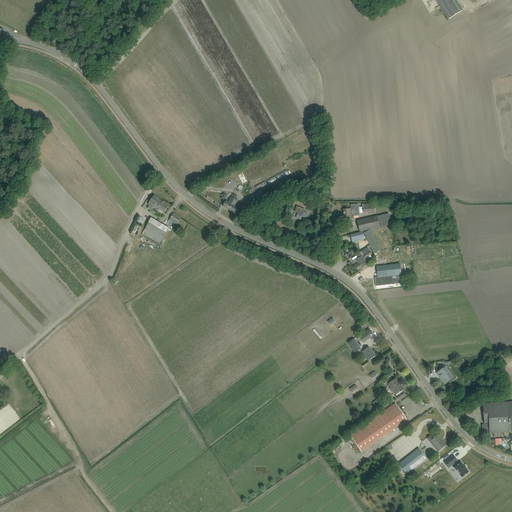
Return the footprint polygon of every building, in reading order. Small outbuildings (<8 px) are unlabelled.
[(436,0),(449,20),(463,10),(456,0),(436,0)] [(290,171),(267,179),(269,184),(292,176),(290,171)] [(266,187),(264,183),(255,187),(257,191),(266,187)] [(154,195),(152,199),(149,204),(150,205),(147,209),(151,211),(154,206),(164,212),(169,205),(165,202),(164,203),(158,199),(159,198),(154,195)] [(229,202),(226,201),(223,207),(235,214),(239,208),(235,206),(238,200),(232,197),(229,202)] [(250,204),(244,201),(240,207),(246,210),(250,204)] [(349,209),(344,210),(344,218),(349,217),(349,218),(354,218),(354,216),(360,215),(360,214),(359,207),(359,204),(350,205),(351,209),(349,209)] [(373,204),(362,204),(362,207),(363,213),(374,212),(373,204)] [(297,206),(294,212),(297,213),(297,215),(302,217),(305,212),(304,211),(305,210),(297,206)] [(174,213),(171,218),(169,220),(176,225),(181,218),(174,213)] [(362,220),(357,221),(360,232),(365,231),(371,229),(380,227),(388,225),(392,224),(389,214),(385,214),(377,216),(362,220)] [(169,228),(156,220),(151,218),(142,234),(160,244),(169,228)] [(371,229),(364,233),(374,254),(381,250),(371,229)] [(363,232),(351,235),(352,242),(365,239),(363,232)] [(361,252),(364,255),(356,260),(359,265),(356,267),(358,270),(367,264),(367,263),(369,262),(366,257),(372,254),(368,247),(361,252)] [(378,277),(375,278),(376,286),(381,286),(402,283),(400,264),(377,267),(378,277)] [(425,321),(418,311),(412,316),(418,325),(425,321)] [(369,329),(365,332),(359,336),(363,343),(374,336),(369,329)] [(354,339),(348,343),(356,355),(359,352),(358,351),(361,349),(354,339)] [(362,352),(368,361),(375,356),(369,347),(362,352)] [(441,370),(437,373),(439,377),(440,376),(445,383),(448,381),(450,383),(457,378),(455,376),(453,378),(446,367),(441,370)] [(378,371),(373,375),(376,380),(381,376),(378,371)] [(388,384),(391,388),(390,389),(390,390),(391,391),(392,391),(393,391),(397,396),(396,397),(399,401),(406,396),(403,392),(402,391),(404,389),(401,386),(400,386),(395,380),(396,379),(388,384)] [(465,395),(461,398),(464,402),(468,399),(481,391),(479,389),(471,394),(469,392),(465,395)] [(387,409),(367,423),(350,435),(361,451),(407,420),(395,403),(393,400),(385,406),(387,409)] [(511,402),(508,403),(483,404),(484,424),(489,423),(489,433),(511,432),(511,402)] [(442,448),(445,446),(440,440),(441,439),(438,436),(433,439),(431,436),(427,439),(430,442),(431,442),(439,451),(442,449),(443,448),(442,448)] [(407,474),(426,459),(419,449),(399,464),(407,474)] [(454,455),(444,463),(448,468),(453,464),(457,461),(458,461),(454,455)] [(457,461),(453,464),(455,467),(454,468),(462,478),(469,472),(462,462),(459,464),(457,461)]
